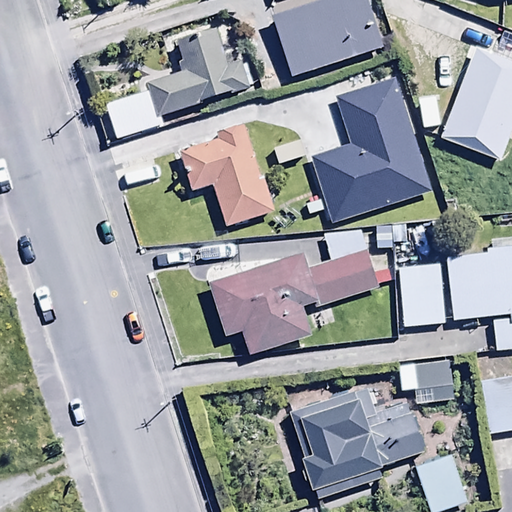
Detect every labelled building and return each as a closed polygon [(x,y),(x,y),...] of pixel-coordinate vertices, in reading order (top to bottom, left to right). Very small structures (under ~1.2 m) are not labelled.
[(341,1),(272,23),(293,81),(381,49),(365,5),(345,12),(341,1)] [(165,130),(162,123),(249,91),(240,67),(228,71),(215,34),(176,49),(186,76),(147,90),(149,96),(104,111),(118,148),(165,130)] [(511,40),(501,37),(492,60),(476,54),(440,144),(500,168),(511,137),(511,40)] [(193,197),(211,191),(227,234),(273,217),(241,134),(218,143),(219,146),(180,161),(193,197)] [(315,146),(283,155),(292,186),(324,177),(315,146)] [(405,177),(397,180),(410,222),(438,214),(426,172),(416,175),(414,169),(403,172),(405,177)] [(309,342),(301,317),(376,292),(357,235),(322,239),(332,268),(308,276),(303,261),(209,292),(225,342),(242,337),(251,362),(309,342)] [(444,263),(451,327),(492,323),(496,356),(511,354),(511,249),(486,252),(487,259),(444,263)] [(0,376),(30,368),(0,264),(0,376)] [(445,328),(438,271),(396,276),(402,332),(445,328)] [(455,365),(413,370),(418,409),(460,403),(455,365)] [(511,376),(477,383),(489,439),(511,434),(511,376)] [(304,466),(302,467),(313,502),(384,477),(382,471),(423,456),(406,411),(376,421),(366,392),(289,420),(304,466)] [(449,459),(413,473),(427,511),(456,511),(467,508),(449,459)]
